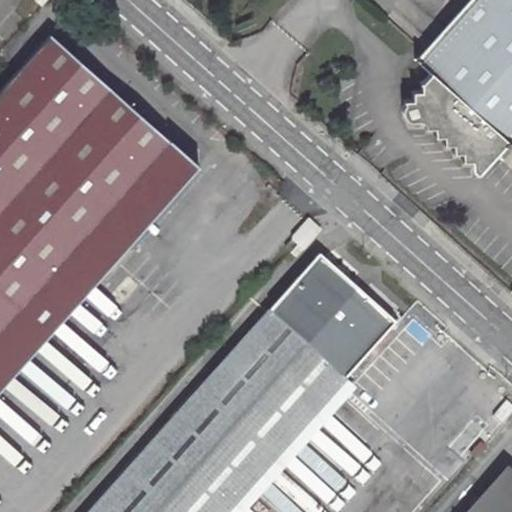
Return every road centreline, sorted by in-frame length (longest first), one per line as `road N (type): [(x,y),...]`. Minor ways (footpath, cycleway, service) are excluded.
road 1 (tertiary): [(128,0),(511,341)]
road 2 (unknown): [(363,209),(91,511)]
